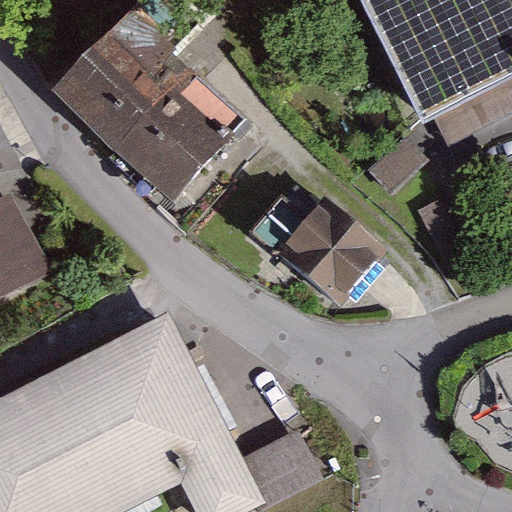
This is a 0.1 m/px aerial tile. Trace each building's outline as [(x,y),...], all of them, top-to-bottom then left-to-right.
[(511,0),(358,0),(425,130),(511,84),(511,0)] [(253,121),(139,9),(60,89),(174,201),(253,121)] [(374,258),(304,192),(263,234),(333,301),(374,258)] [(9,205),(0,210),(0,306),(48,283),(9,205)] [(167,308),(0,388),(0,511),(117,511),(177,483),(191,511),(250,511),(263,506),(167,308)]
